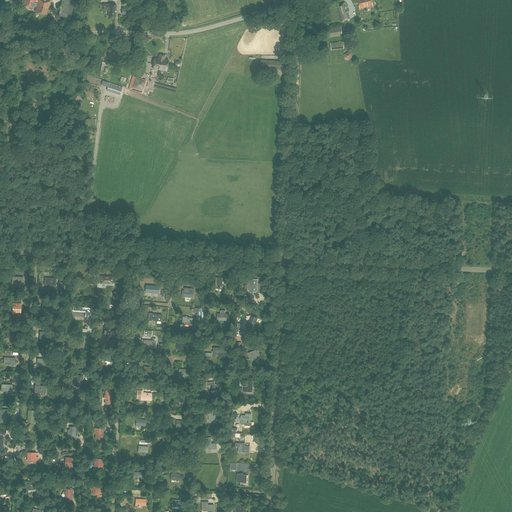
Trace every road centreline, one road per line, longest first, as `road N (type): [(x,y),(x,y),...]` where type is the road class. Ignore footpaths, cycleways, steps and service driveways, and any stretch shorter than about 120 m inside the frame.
road 1 (unclassified): [(0,61),(85,33),(202,30),(292,0)]
road 2 (unclassified): [(0,249),(284,261)]
road 3 (track): [(284,261),(296,0)]
road 4 (unclassified): [(269,511),(284,261)]
road 5 (unclassified): [(511,271),(284,261)]
